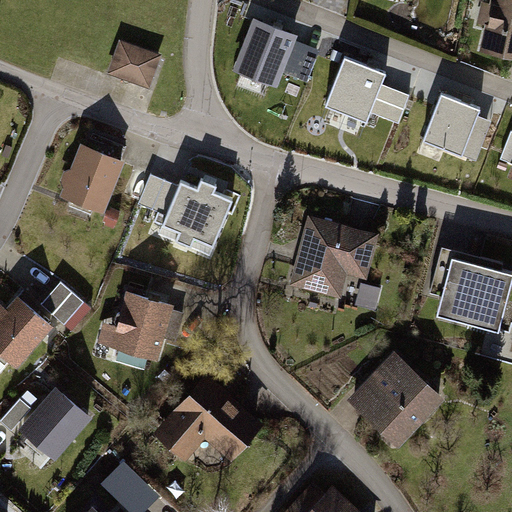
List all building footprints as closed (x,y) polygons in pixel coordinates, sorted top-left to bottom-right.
[(511,0),(503,0),(502,7),(486,4),(476,45),(511,52),(511,0)] [(256,22),(238,69),(278,85),(297,38),(256,22)] [(169,53),(124,37),(112,72),(157,88),(169,53)] [(303,40),(289,73),(309,81),(323,48),(303,40)] [(385,76),(346,62),(328,110),(367,124),(385,76)] [(480,112),(442,98),(425,143),(463,157),(480,112)] [(123,165),(82,148),(62,197),(102,214),(123,165)] [(182,184),(164,228),(181,235),(177,244),(192,250),(196,242),(215,250),(233,206),(213,198),(216,191),(203,186),(201,192),(182,184)] [(389,232),(315,213),(297,283),(349,297),(355,274),(376,280),(389,232)] [(511,286),(511,264),(456,249),(440,308),(502,324),(511,286)] [(62,284),(43,305),(65,324),(84,304),(62,284)] [(170,307),(129,296),(114,350),(156,361),(170,307)] [(19,299),(0,321),(0,352),(16,366),(51,327),(19,299)] [(403,348),(357,399),(411,448),(458,397),(403,348)] [(215,376),(163,434),(196,463),(213,443),(242,469),(276,430),(215,376)] [(93,419),(58,388),(21,431),(56,461),(93,419)] [(371,511),(342,487),(335,496),(318,482),(291,511),(371,511)]
